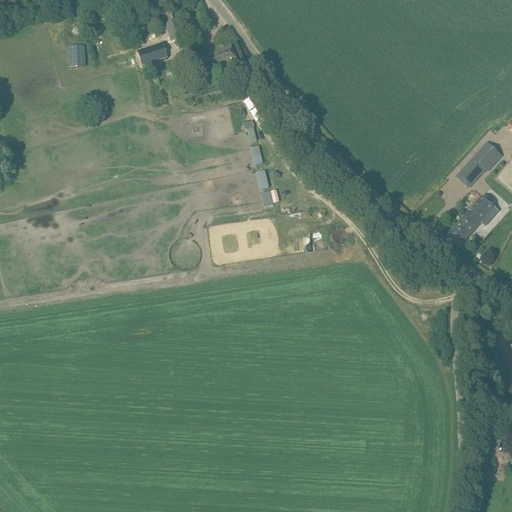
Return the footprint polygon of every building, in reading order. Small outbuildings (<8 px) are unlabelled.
[(178,23),(165,27),(170,43),(183,39),(178,23)] [(163,39),(140,43),(142,50),(146,50),(147,58),(169,55),(168,46),(164,46),(163,39)] [(231,48),(221,51),(200,60),(206,77),(231,67),(232,69),(238,67),(231,48)] [(249,100),(260,119),(266,116),(255,97),(249,100)] [(244,124),(250,143),(258,141),(252,122),(244,124)] [(254,166),(263,164),(259,147),(250,149),(254,166)] [(501,161),(488,149),(465,176),(478,187),(501,161)] [(256,174),(260,191),(270,188),(265,171),(256,174)] [(265,209),(274,206),(270,192),(261,195),(265,209)] [(495,209),(483,198),(449,235),(461,246),(495,209)] [(259,245),(262,259),(284,255),(282,248),(275,250),(273,242),(259,245)] [(499,452),(504,437),(488,432),(483,447),(499,452)]
